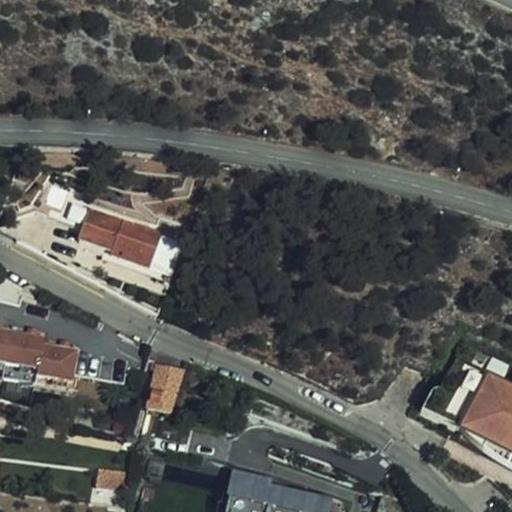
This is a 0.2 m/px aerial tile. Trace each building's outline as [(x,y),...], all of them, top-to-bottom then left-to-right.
[(69,224),(74,208),(79,192),(51,183),(39,214),(69,224)] [(90,213),(74,208),(69,224),(84,230),(90,213)] [(160,238),(90,213),(84,230),(79,243),(112,254),(109,260),(147,274),(160,238)] [(40,341),(0,334),(0,367),(36,373),(39,349),(40,341)] [(73,355),(39,349),(36,373),(35,382),(68,387),(73,355)] [(511,390),(509,389),(511,384),(511,371),(470,351),(448,397),(441,410),(511,445),(511,390)] [(146,405),(145,410),(167,415),(176,373),(154,368),(148,395),(155,396),(159,397),(156,407),(153,406),(146,405)] [(153,406),(155,396),(148,395),(146,405),(153,406)] [(511,461),(511,445),(441,410),(448,397),(443,395),(437,397),(435,400),(425,418),(511,461)] [(189,423),(163,417),(159,433),(186,440),(189,423)] [(124,493),(128,474),(102,468),(97,487),(124,493)] [(270,483),(234,475),(225,511),(325,511),(328,504),(269,490),(270,483)] [(404,511),(405,506),(381,497),(376,511),(404,511)]
